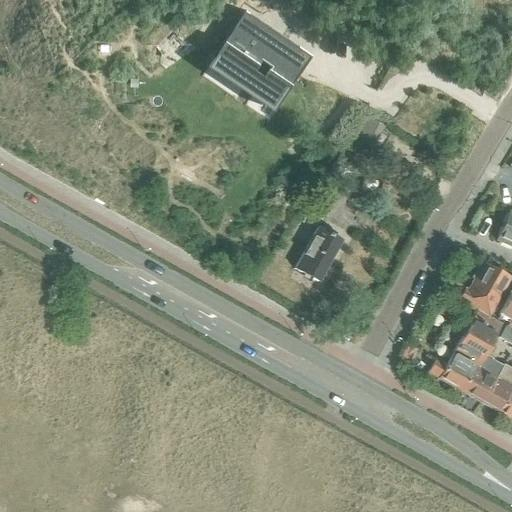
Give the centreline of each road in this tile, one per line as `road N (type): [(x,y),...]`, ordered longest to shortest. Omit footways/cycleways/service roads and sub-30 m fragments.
road 1 (primary): [(350,379),(0,179)]
road 2 (primary): [(0,212),(337,400)]
road 3 (unclassified): [(350,379),(511,105)]
road 4 (primary): [(337,400),(511,494)]
road 5 (primary): [(511,484),(412,412),(350,379)]
